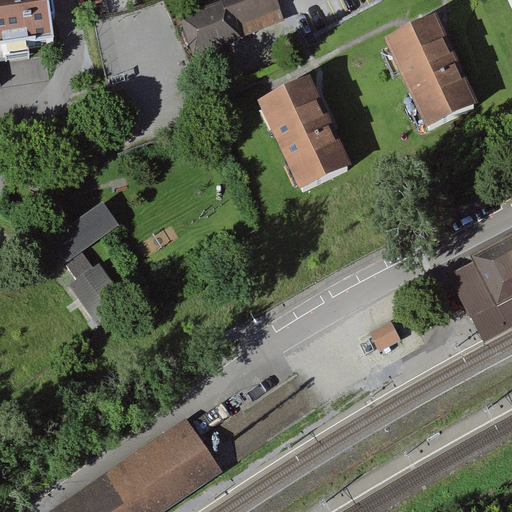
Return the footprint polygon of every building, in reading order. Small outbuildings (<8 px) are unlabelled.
[(52,0),(0,0),(0,55),(58,48),(52,0)] [(225,0),(227,4),(181,21),(195,58),(243,41),(240,33),(286,16),(279,0),(225,0)] [(444,24),(391,47),(431,135),(483,112),(444,24)] [(315,85),(263,109),(304,199),(356,175),(315,85)] [(125,230),(107,204),(45,248),(63,272),(70,267),(82,283),(74,289),(101,328),(132,306),(103,266),(96,271),(87,258),(125,230)] [(511,240),(444,278),(468,322),(511,298),(511,240)] [(395,327),(372,338),(384,360),(406,349),(395,327)] [(187,434),(72,511),(144,511),(210,468),(187,434)]
